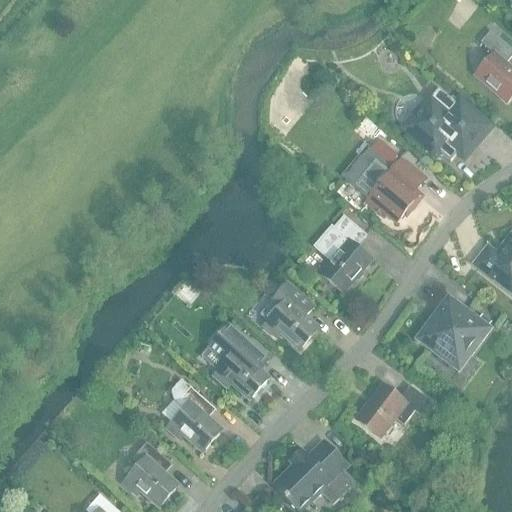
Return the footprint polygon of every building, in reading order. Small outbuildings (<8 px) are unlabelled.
[(474,77),(506,105),(511,98),(511,70),(505,65),(511,56),(511,51),(490,32),(480,44),(493,55),(474,77)] [(450,163),(458,153),(461,156),(462,157),(463,157),(465,157),(466,156),(466,155),(467,154),(467,153),(467,152),(467,151),(466,151),(465,150),(471,142),(475,145),(489,128),(459,102),(456,105),(438,90),(417,114),(420,117),(407,132),(427,148),(430,145),(450,163)] [(401,160),(390,173),(375,160),(360,178),(375,191),(365,203),(384,219),(386,215),(397,224),(401,219),(402,220),(421,198),(403,183),(413,171),(401,160)] [(356,249),(366,237),(345,219),(335,231),(331,228),(313,248),(331,263),(320,276),(343,296),(371,262),(356,249)] [(511,235),(502,247),(503,248),(497,256),(487,249),(473,266),(511,296),(511,235)] [(280,335),(299,352),(318,331),(300,314),(308,305),(287,287),(273,302),(280,309),(267,323),(267,324),(263,328),(276,340),(280,335)] [(464,352),(471,357),(491,330),(448,298),(415,341),(452,368),(464,352)] [(259,371),(266,362),(228,328),(213,345),(231,359),(213,378),(227,389),(231,385),(251,402),(268,382),(259,371)] [(409,387),(399,400),(382,387),(355,422),(380,440),(395,420),(403,427),(414,412),(420,417),(430,404),(409,387)] [(183,437),(202,454),(221,433),(203,417),(211,407),(190,389),(176,404),(183,411),(170,425),(171,426),(167,430),(179,442),(183,437)] [(342,471),(347,467),(323,443),(308,458),(305,456),(273,488),(296,511),(301,511),(319,494),(332,507),(355,484),(342,471)] [(140,493),(159,510),(178,489),(159,472),(167,463),(146,444),(132,460),(139,466),(127,481),(123,486),(136,497),(140,493)] [(116,511),(99,497),(85,511),(116,511)]
